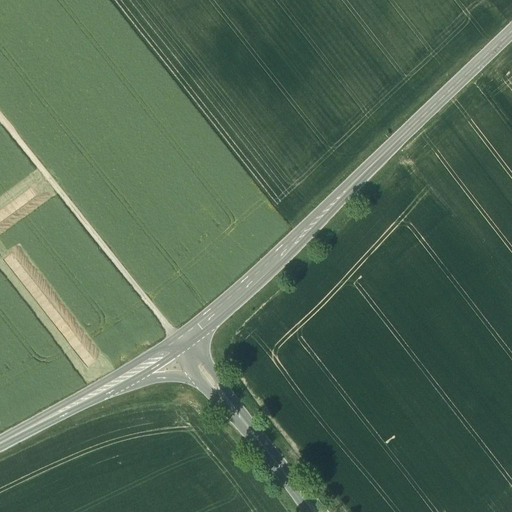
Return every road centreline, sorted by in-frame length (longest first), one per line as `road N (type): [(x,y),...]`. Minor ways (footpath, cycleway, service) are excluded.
road 1 (secondary): [(511,46),(189,337)]
road 2 (track): [(0,114),(179,342)]
